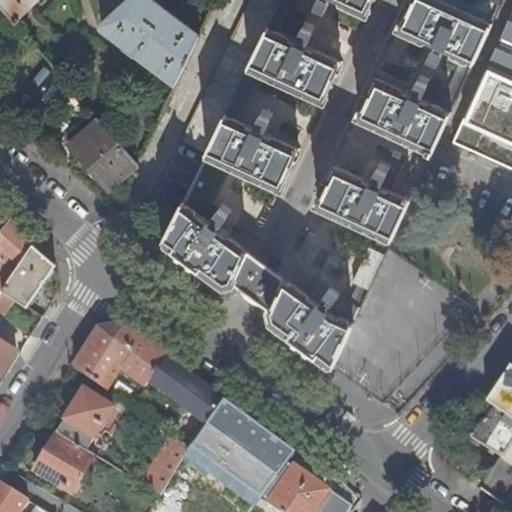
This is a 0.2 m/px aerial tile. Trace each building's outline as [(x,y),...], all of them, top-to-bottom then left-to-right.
[(19,18),(38,0),(0,0),(0,2),(18,23),(21,21),(19,18)] [(105,30),(176,83),(200,34),(153,0),(130,0),(104,25),(105,30)] [(319,206),(338,214),(382,235),(374,251),(368,249),(353,283),(358,286),(350,302),(342,297),(342,296),(326,286),(318,296),(323,299),(319,304),(195,211),(219,160),(282,188),(300,150),(238,122),(262,72),(326,101),(343,63),(281,34),(296,0),(338,0),(368,14),(374,0),(281,0),(207,154),(164,241),(225,287),(235,284),(248,294),(270,310),(273,322),(333,367),(361,306),(492,26),(436,0),(413,0),(400,29),(464,59),(440,108),(377,78),(359,116),(423,146),(399,196),(335,166),(318,205),(319,206)] [(251,0),(182,143),(207,154),(281,0),(251,0)] [(490,0),(490,3),(500,8),(503,0),(490,0)] [(511,15),(456,142),(511,168),(511,15)] [(139,166),(137,163),(100,120),(70,146),(110,191),(139,166)] [(405,156),(389,148),(379,169),(396,177),(405,156)] [(334,222),(338,214),(319,206),(316,213),(334,222)] [(0,292),(2,290),(33,245),(15,229),(8,223),(0,231),(0,292)] [(28,307),(55,265),(33,245),(2,290),(14,298),(28,307)] [(0,320),(14,298),(2,290),(0,292),(0,320)] [(101,330),(76,369),(116,397),(118,393),(111,388),(122,372),(147,386),(167,356),(132,331),(124,325),(101,330)] [(0,372),(15,350),(0,340),(0,372)] [(203,382),(167,356),(147,386),(204,428),(225,398),(203,382)] [(511,367),(488,404),(497,410),(511,420),(511,367)] [(85,391),(59,434),(60,434),(89,452),(115,409),(85,391)] [(503,455),(481,488),(510,510),(511,506),(511,420),(497,410),(472,435),(503,455)] [(73,495),(97,457),(89,452),(60,434),(36,473),(73,495)] [(173,437),(143,485),(162,497),(191,450),(173,437)] [(312,507),(325,487),(295,466),(269,504),(279,511),(315,511),(317,511),(312,507)] [(0,511),(22,511),(30,502),(0,482),(0,511)] [(312,507),(317,511),(330,491),(325,487),(312,507)]
